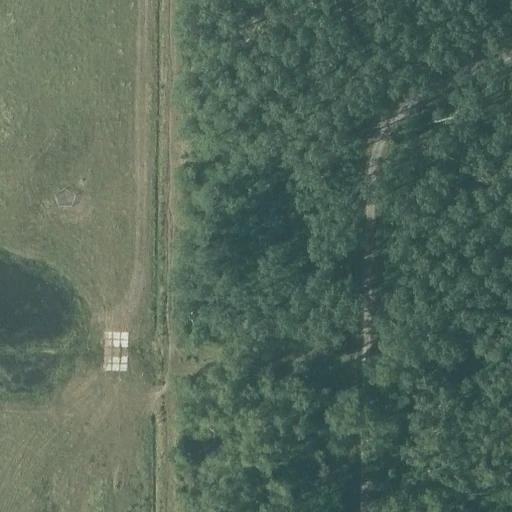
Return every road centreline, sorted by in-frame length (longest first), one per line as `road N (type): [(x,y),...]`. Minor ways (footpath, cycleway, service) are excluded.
road 1 (track): [(511,53),(401,111),(380,136),(369,190),(362,511)]
road 2 (track): [(144,0),(138,281),(115,322),(108,399),(85,434)]
